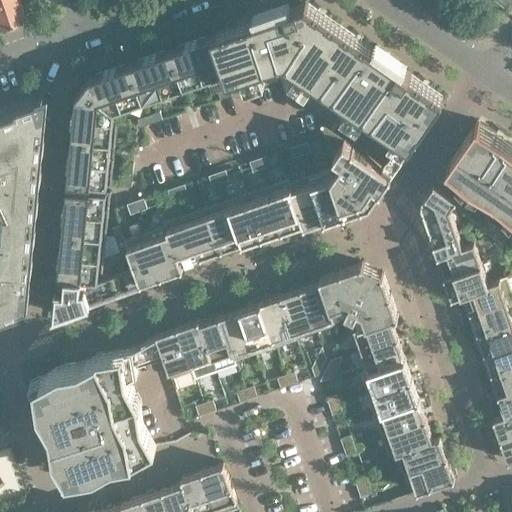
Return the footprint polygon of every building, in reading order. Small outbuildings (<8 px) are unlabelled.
[(0,0),(0,25),(24,17),(18,0),(0,0)] [(229,87),(232,94),(277,79),(271,64),(283,59),(290,64),(297,83),(402,155),(443,97),(398,65),(400,61),(376,44),(373,48),(305,1),(284,9),(282,4),(253,13),(255,18),(212,33),(211,33),(226,75),(225,75),(229,87)] [(211,33),(170,48),(185,89),(225,75),(226,75),(211,33)] [(129,62),(144,103),(185,89),(170,48),(129,62)] [(117,113),(144,103),(129,62),(89,76),(82,84),(117,113)] [(115,140),(117,113),(82,84),(75,93),(71,136),(115,140)] [(232,94),(229,87),(217,90),(220,98),(232,94)] [(0,309),(30,299),(50,89),(0,106),(0,309)] [(150,122),(162,118),(159,111),(148,115),(150,122)] [(139,126),(150,122),(148,115),(136,119),(139,126)] [(511,142),(503,135),(477,120),(473,125),(447,162),(439,174),(511,224),(511,142)] [(135,142),(136,130),(128,129),(126,141),(135,142)] [(110,185),(115,140),(71,136),(67,180),(110,185)] [(393,172),(345,139),(334,155),(342,160),(333,175),(346,212),(371,204),(393,172)] [(310,151),(307,141),(299,144),(302,154),(310,151)] [(302,154),(299,144),(290,147),(294,157),(302,154)] [(270,166),(266,156),(258,158),(261,168),(270,166)] [(261,168),(258,158),(250,161),(253,171),(261,168)] [(123,174),(131,174),(133,162),(124,161),(123,174)] [(229,180),(225,170),(217,173),(220,182),(229,180)] [(220,182),(217,173),(209,175),(212,185),(220,182)] [(130,186),(131,174),(123,174),(122,186),(130,186)] [(346,212),(333,175),(312,182),(325,220),(346,212)] [(325,220),(312,182),(292,189),(291,189),(303,223),(302,223),(303,227),(325,220)] [(456,199),(457,198),(434,182),(433,184),(427,193),(426,193),(425,195),(423,199),(422,199),(422,200),(422,201),(421,202),(421,203),(421,204),(421,205),(421,206),(421,207),(422,207),(423,211),(423,212),(424,214),(433,241),(434,243),(436,248),(437,252),(437,253),(437,254),(463,245),(463,244),(450,207),(455,199),(456,199)] [(188,194),(185,184),(176,187),(180,197),(188,194)] [(303,223),(291,189),(292,189),(291,185),(270,192),(283,230),(302,223),(303,223)] [(66,186),(64,209),(108,213),(110,190),(66,186)] [(180,197),(176,187),(168,189),(171,199),(180,197)] [(283,230),(270,192),(249,199),(262,237),(283,230)] [(147,208),(144,198),(135,201),(139,211),(147,208)] [(262,237),(249,199),(229,206),(242,244),(262,237)] [(139,211),(135,201),(127,204),(130,214),(139,211)] [(242,244),(229,206),(208,213),(221,251),(242,244)] [(62,230),(106,235),(106,229),(108,213),(64,209),(62,230)] [(221,251),(208,213),(188,220),(201,258),(221,251)] [(487,218),(486,217),(480,226),(491,234),(497,225),(487,218)] [(201,258),(188,220),(167,228),(168,232),(169,231),(180,265),(181,265),(201,258)] [(509,233),(507,232),(497,225),(491,234),(503,242),(508,234),(509,233)] [(106,229),(106,235),(105,240),(113,241),(114,230),(106,229)] [(58,273),(101,277),(105,240),(106,235),(62,230),(58,273)] [(113,241),(126,242),(122,231),(114,230),(113,241)] [(183,269),(181,265),(180,265),(169,231),(168,232),(148,238),(161,276),(183,269)] [(161,276),(148,238),(127,246),(134,266),(140,283),(161,276)] [(475,240),(463,244),(463,245),(437,254),(438,255),(444,273),(444,274),(482,261),(475,240)] [(364,261),(362,260),(360,261),(361,262),(343,268),(342,267),(340,268),(341,269),(322,275),(322,274),(320,275),(321,279),(322,279),(334,314),(335,314),(345,310),(350,313),(355,315),(359,325),(359,326),(391,315),(392,316),(397,314),(398,314),(399,313),(398,311),(397,312),(392,295),(391,293),(392,293),(391,291),(390,291),(385,276),(384,273),(385,273),(384,271),(382,270),(382,271),(364,262),(364,261)] [(489,280),(482,261),(444,274),(445,275),(451,293),(452,296),(453,295),(454,295),(464,292),(463,291),(489,282),(489,280)] [(126,287),(140,283),(134,266),(120,271),(126,287)] [(112,274),(101,277),(58,273),(56,285),(55,285),(52,314),(90,301),(90,300),(118,290),(112,274)] [(507,297),(500,278),(500,277),(489,280),(489,282),(463,291),(464,292),(470,310),(470,311),(507,298),(507,297)] [(322,279),(321,279),(303,285),(302,285),(315,323),(335,316),(336,315),(335,314),(334,314),(322,279)] [(315,323),(302,285),(301,286),(282,292),(281,292),(294,330),(295,329),(315,323)] [(294,330),(281,292),(280,293),(262,299),(261,299),(276,344),(297,337),(298,337),(295,329),(294,330)] [(511,319),(511,295),(507,297),(507,298),(470,311),(470,312),(471,312),(477,330),(477,332),(511,319)] [(276,344),(261,299),(260,300),(242,307),(241,306),(240,306),(256,351),(276,344)] [(256,351),(240,306),(239,307),(221,314),(221,313),(220,314),(233,351),(232,351),(234,359),(235,358),(256,351)] [(233,351),(220,314),(219,314),(201,321),(200,321),(211,354),(210,355),(211,358),(212,358),(232,351),(233,351)] [(398,334),(392,316),(391,315),(359,326),(359,325),(354,327),(361,347),(361,348),(399,335),(398,334)] [(200,321),(201,321),(199,317),(197,318),(179,324),(178,324),(191,362),(192,361),(210,355),(211,354),(200,321)] [(511,342),(511,319),(477,332),(478,332),(484,351),(484,352),(511,342)] [(191,362),(178,324),(177,325),(159,331),(156,332),(157,334),(165,356),(172,377),(193,369),(194,369),(192,361),(191,362)] [(165,356),(157,334),(150,337),(151,339),(157,358),(165,356)] [(399,336),(399,335),(361,348),(361,347),(357,348),(357,349),(364,369),(364,370),(406,356),(405,355),(399,336)] [(511,365),(511,342),(484,352),(484,353),(485,353),(491,371),(491,372),(511,365)] [(326,355),(322,345),(317,356),(321,367),(326,357),(326,355)] [(137,366),(134,347),(134,346),(99,352),(81,361),(61,365),(42,375),(45,384),(37,387),(37,388),(40,405),(49,420),(53,419),(58,431),(53,433),(56,450),(63,463),(64,465),(64,466),(72,463),(75,472),(97,469),(115,459),(117,459),(135,456),(139,454),(157,444),(144,420),(141,402),(140,402),(139,396),(136,390),(130,377),(138,373),(137,366)] [(337,365),(342,355),(332,358),(331,359),(325,369),(337,365)] [(321,367),(317,356),(312,366),(315,374),(318,374),(321,367)] [(406,357),(406,356),(364,370),(364,369),(360,370),(361,371),(368,392),(413,376),(412,375),(406,357)] [(332,376),(337,365),(325,369),(321,379),(332,376)] [(511,388),(511,365),(491,372),(491,373),(492,373),(498,391),(498,392),(498,393),(511,388)] [(295,370),(286,373),(290,383),(296,380),(297,381),(298,381),(298,380),(295,370)] [(290,383),(286,373),(278,376),(281,385),(281,386),(283,386),(283,385),(290,383)] [(413,377),(413,376),(368,392),(375,412),(420,396),(419,396),(413,377)] [(254,384),(245,387),(249,397),(256,394),(256,395),(258,395),(258,394),(254,384)] [(249,397),(245,387),(237,390),(240,399),(240,400),(240,401),(242,400),(242,399),(249,397)] [(511,388),(498,393),(499,394),(505,412),(506,413),(511,410),(511,388)] [(329,396),(326,396),(327,398),(328,398),(330,405),(340,401),(337,393),(329,396)] [(382,432),(427,417),(427,416),(426,416),(420,398),(420,396),(375,412),(382,432)] [(213,399),(205,402),(208,411),(215,409),(217,409),(213,399)] [(343,410),(340,401),(330,405),(332,412),(331,412),(332,414),(332,413),(333,413),(343,410)] [(208,411),(205,402),(196,404),(199,413),(199,414),(199,415),(200,415),(201,414),(201,413),(208,411)] [(511,433),(511,410),(506,413),(505,412),(496,415),(494,416),(493,416),(494,418),(501,436),(500,436),(501,438),(511,433)] [(427,418),(427,417),(382,432),(389,453),(389,454),(396,451),(434,437),(433,437),(427,418)] [(511,433),(501,438),(508,457),(507,457),(508,459),(510,458),(511,457),(511,433)] [(351,434),(340,437),(341,439),(342,438),(344,445),(354,442),(351,434)] [(440,434),(439,435),(433,437),(434,437),(396,451),(403,471),(403,472),(411,469),(410,468),(448,455),(447,454),(447,455),(441,436),(440,434)] [(357,451),(354,442),(344,445),(346,452),(346,453),(346,454),(347,454),(348,454),(357,451)] [(448,456),(448,455),(410,468),(411,469),(417,488),(416,488),(417,489),(417,490),(419,489),(429,486),(430,486),(432,485),(455,477),(454,475),(448,457),(448,456)] [(226,465),(224,461),(220,462),(203,468),(218,511),(221,511),(239,506),(226,465)] [(218,511),(203,468),(183,475),(195,511),(218,511)] [(355,477),(354,478),(355,480),(356,479),(358,486),(368,483),(365,474),(356,477),(355,477)] [(195,511),(183,475),(181,476),(183,480),(164,487),(172,511),(195,511)] [(370,492),(368,483),(358,486),(360,493),(360,494),(360,495),(361,495),(362,495),(370,492)] [(172,511),(164,487),(143,494),(149,511),(172,511)] [(149,511),(143,494),(123,501),(126,511),(149,511)] [(126,511),(123,501),(102,508),(103,511),(126,511)]
